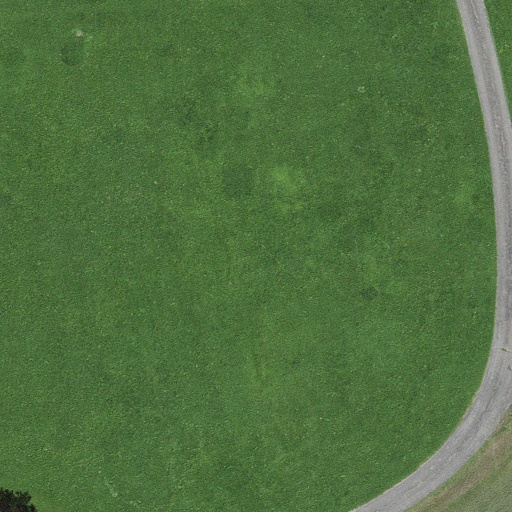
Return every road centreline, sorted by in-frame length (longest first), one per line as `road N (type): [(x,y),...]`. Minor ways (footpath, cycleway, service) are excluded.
road 1 (unclassified): [(472,0),(498,107),(511,248)]
road 2 (unclassified): [(511,315),(501,392),(459,458),(380,511)]
